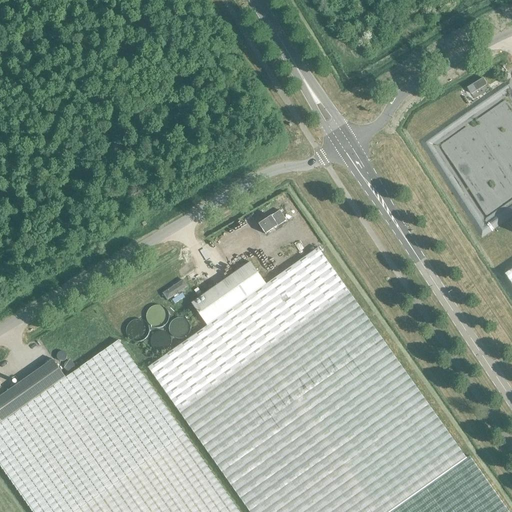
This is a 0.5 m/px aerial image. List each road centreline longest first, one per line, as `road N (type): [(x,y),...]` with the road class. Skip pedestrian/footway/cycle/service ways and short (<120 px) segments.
road 1 (unclassified): [(0,330),(263,173),(305,166),(350,142)]
road 2 (tertiary): [(511,404),(350,142)]
road 3 (unclassified): [(511,32),(410,84),(378,126),(350,142)]
road 4 (tertiary): [(350,142),(262,0)]
